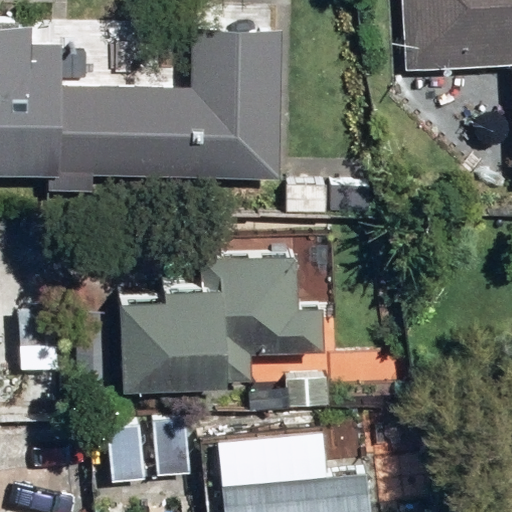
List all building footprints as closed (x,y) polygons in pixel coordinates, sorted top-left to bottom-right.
[(130,102),(135,154),(286,141),(295,149),(303,149),(307,143),(306,124),(287,125),(283,79),(325,75),(322,35),(202,45),(203,57),(149,62),(147,46),(107,48),(103,4),(68,6),(67,0),(0,0),(0,119),(112,110),(112,103),(130,102)] [(511,58),(511,0),(407,0),(409,62),(511,58)] [(134,281),(137,376),(260,372),(260,344),(333,342),(332,295),(308,296),(307,270),(348,270),(346,225),(212,230),(213,279),(134,281)] [(0,362),(0,406),(66,404),(63,297),(25,298),(28,362),(0,362)] [(326,401),(327,417),(374,417),(374,400),(349,400),(348,372),(305,373),(306,402),(326,401)] [(261,384),(262,404),(300,402),(299,383),(261,384)] [(130,423),(132,454),(195,451),(193,419),(130,423)] [(387,511),(386,498),(392,498),(388,457),(274,468),(271,430),(233,433),(241,511),(387,511)] [(403,453),(407,499),(441,495),(437,449),(403,453)]
